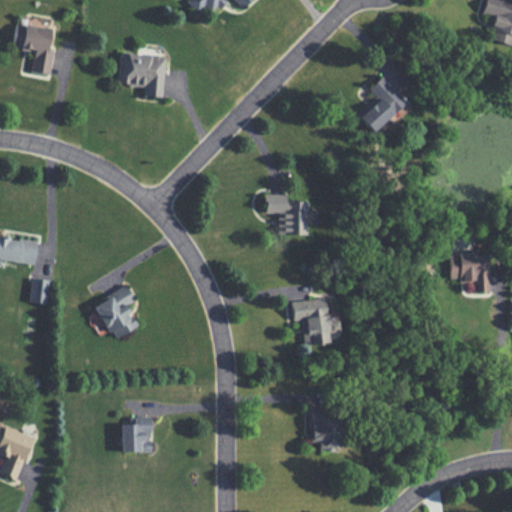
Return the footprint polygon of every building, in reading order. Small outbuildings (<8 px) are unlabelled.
[(246,0),(183,0),(195,11),(202,4),(210,12),(222,0),(233,0),(240,7),(246,0)] [(510,45),(511,35),(511,3),(496,0),(482,0),(479,12),(492,15),(487,39),(510,45)] [(20,49),(32,50),(30,72),(48,74),(51,49),(46,48),(49,28),(22,25),(20,49)] [(163,55),(118,53),(116,84),(142,85),(141,96),(161,96),(163,55)] [(354,114),(370,132),(403,101),(379,75),(366,88),(373,96),(354,114)] [(306,200),(284,200),(284,194),(264,193),(263,212),(277,212),(276,234),(305,234),(306,200)] [(0,259),(31,264),(35,242),(0,236),(0,259)] [(446,278),(458,278),(458,281),(471,281),(471,292),(487,292),(486,254),(446,254),(446,278)] [(26,301),(44,303),(48,280),(30,277),(26,301)] [(92,303),(111,339),(135,325),(124,304),(133,300),(124,285),(92,303)] [(301,344),(327,342),(327,337),(338,336),(336,319),(325,320),(323,298),(289,301),(291,320),(299,319),(301,344)] [(337,449),(336,410),(307,411),(308,440),(317,440),(317,449),(337,449)] [(119,451),(149,451),(148,416),(127,417),(128,423),(118,424),(119,451)] [(0,474),(14,479),(30,436),(2,426),(1,427),(0,426),(0,452),(5,454),(0,468),(0,474)]
